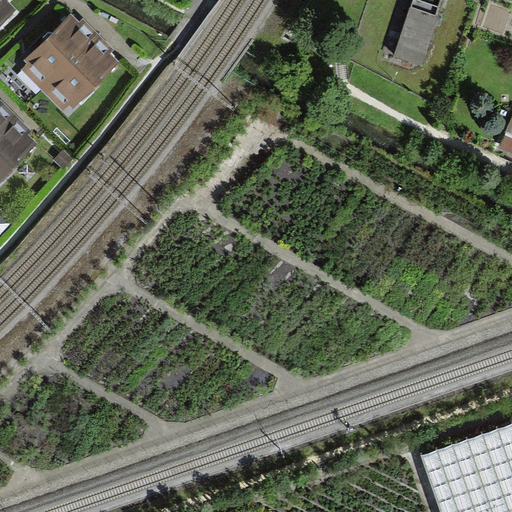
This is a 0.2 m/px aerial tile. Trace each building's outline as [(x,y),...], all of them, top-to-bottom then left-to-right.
[(0,0),(0,26),(18,10),(8,0),(7,0),(0,0)] [(439,0),(411,0),(394,57),(422,66),(437,17),(435,16),(439,0)] [(41,89),(94,37),(84,26),(80,22),(71,13),(24,60),(28,64),(22,70),(41,89)] [(84,18),(80,22),(84,26),(94,37),(104,47),(111,53),(114,49),(84,18)] [(94,37),(41,89),(62,112),(69,105),(73,108),(120,62),(111,53),(104,47),(94,37)] [(2,100),(0,101),(0,105),(2,108),(12,118),(21,128),(28,135),(32,131),(2,100)] [(0,129),(12,118),(2,108),(0,105),(0,129)] [(12,118),(0,129),(0,180),(38,145),(28,135),(21,128),(12,118)] [(511,129),(503,151),(511,154),(511,129)] [(511,511),(511,423),(420,454),(440,511),(511,511)]
